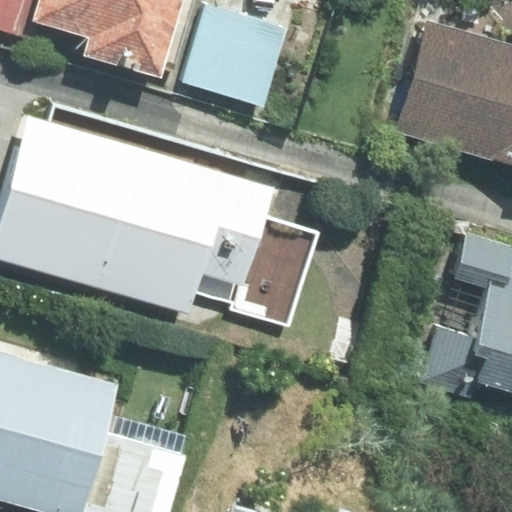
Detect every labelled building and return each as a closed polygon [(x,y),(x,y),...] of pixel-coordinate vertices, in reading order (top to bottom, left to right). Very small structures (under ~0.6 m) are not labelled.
[(0,0),(0,31),(11,34),(21,0),(0,0)] [(175,0),(33,0),(28,18),(82,33),(77,51),(154,74),(175,0)] [(281,25),(201,3),(179,80),(258,103),(281,25)] [(511,42),(423,18),(393,126),(511,158),(511,42)] [(265,185),(26,116),(0,203),(0,257),(181,311),(194,270),(236,282),(265,185)] [(503,242),(459,229),(416,377),(466,391),(471,375),(511,386),(511,239),(504,238),(503,242)] [(0,498),(46,511),(166,511),(184,452),(103,429),(115,385),(0,350),(0,498)] [(277,511),(279,509),(223,494),(218,511),(378,511),(327,498),(322,511),(277,511)]
